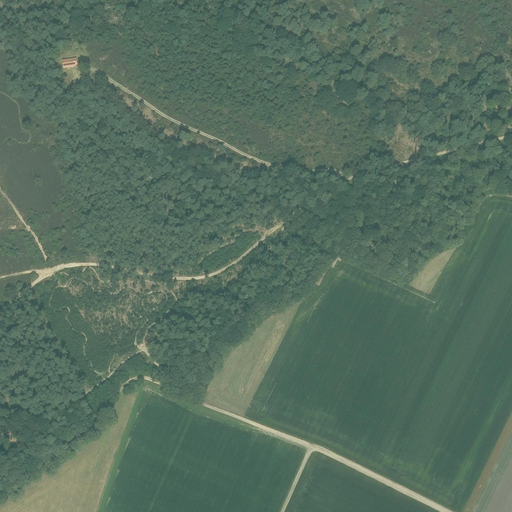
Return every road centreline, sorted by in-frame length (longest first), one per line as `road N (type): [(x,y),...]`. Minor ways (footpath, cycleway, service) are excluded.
road 1 (track): [(345,179),(249,157),(81,62)]
road 2 (track): [(47,271),(102,264),(200,277),(228,266),(281,221)]
road 3 (track): [(304,205),(362,173),(511,134)]
road 4 (track): [(310,446),(142,377)]
road 5 (track): [(449,511),(310,446)]
road 6 (track): [(264,255),(144,347)]
road 7 (track): [(142,349),(43,429)]
